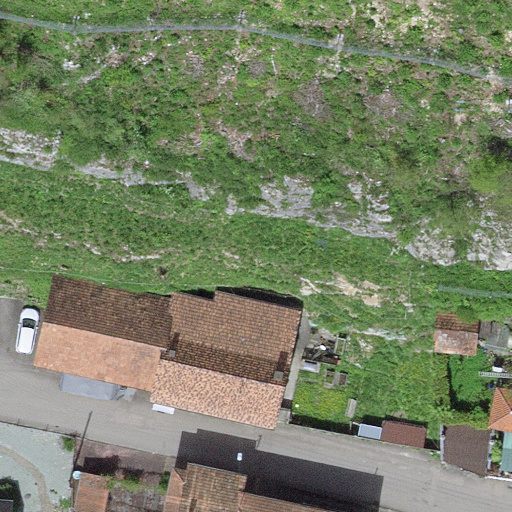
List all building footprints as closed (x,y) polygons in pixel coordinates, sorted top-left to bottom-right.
[(151,388),(149,399),(200,410),(222,316),(212,313),(208,331),(134,316),(136,304),(56,286),(39,363),(151,388)] [(222,316),(200,410),(271,426),(294,319),(252,310),(249,321),(222,316)] [(437,316),(434,349),(470,353),(474,320),(437,316)] [(79,478),(72,511),(74,511),(95,511),(101,482),(79,478)] [(233,511),(235,505),(238,491),(180,479),(174,511),(233,511)]
